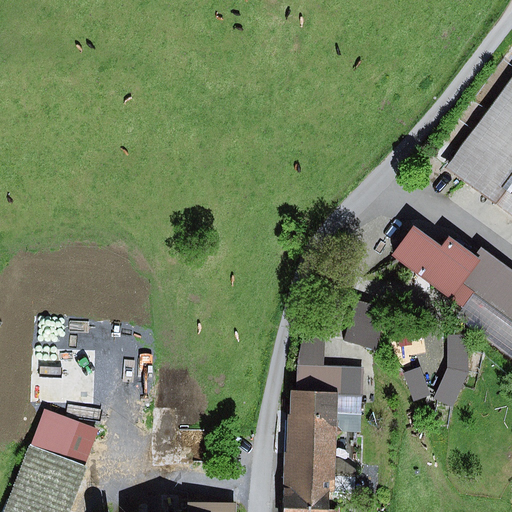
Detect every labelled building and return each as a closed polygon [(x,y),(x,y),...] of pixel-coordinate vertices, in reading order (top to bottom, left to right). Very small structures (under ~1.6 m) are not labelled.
[(511,83),(449,171),(511,215),(511,83)] [(511,273),(480,249),(455,281),(511,325),(511,273)] [(356,301),(344,341),(376,351),(389,311),(356,301)] [(304,332),(297,365),(323,366),(325,333),(304,332)] [(448,369),(434,400),(453,407),(468,372),(466,334),(447,335),(448,369)] [(323,366),(297,365),(296,391),(291,391),(290,415),(288,415),(284,511),(337,511),(338,511),(330,511),(330,493),(354,493),(355,476),(335,475),(337,438),(343,432),(338,427),(339,396),(363,397),(364,368),(323,366)] [(419,368),(402,374),(413,401),(430,395),(419,368)] [(361,432),(363,397),(339,396),(338,427),(343,432),(361,432)] [(69,511),(102,427),(46,406),(5,511),(69,511)] [(340,471),(359,472),(360,446),(340,446),(340,471)] [(186,511),(236,511),(236,501),(186,501),(186,511)]
